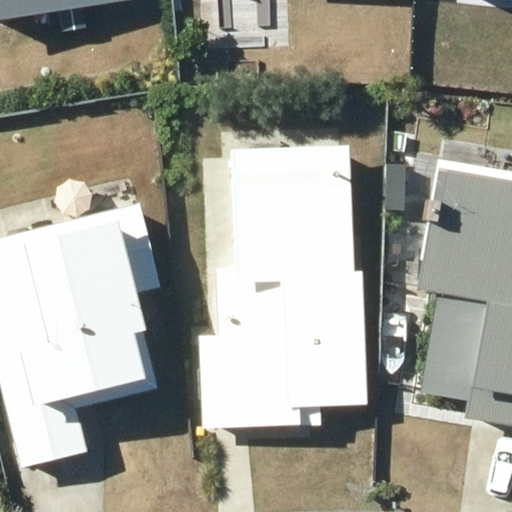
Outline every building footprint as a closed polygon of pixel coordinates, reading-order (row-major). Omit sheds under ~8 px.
[(0,0),(0,11),(70,0),(0,0)] [(374,12),(373,0),(265,0),(266,10),(374,12)] [(468,393),(466,407),(511,415),(511,166),(437,154),(416,281),(436,285),(419,385),(468,393)] [(220,273),(222,340),(204,341),(207,418),(289,415),(289,399),(355,396),(350,276),(342,276),(338,165),(234,169),(237,272),(220,273)] [(125,373),(67,189),(0,209),(0,453),(72,431),(60,393),(125,373)]
